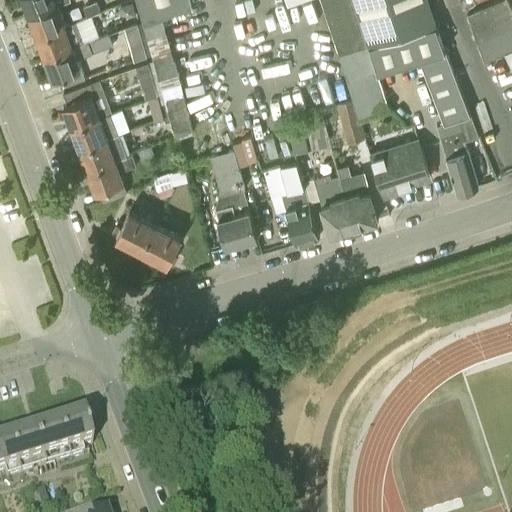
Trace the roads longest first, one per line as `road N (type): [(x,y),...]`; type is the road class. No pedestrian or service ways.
road 1 (residential): [(98,334),(511,205)]
road 2 (unclassified): [(98,334),(0,73)]
road 3 (unclassified): [(162,511),(98,334)]
